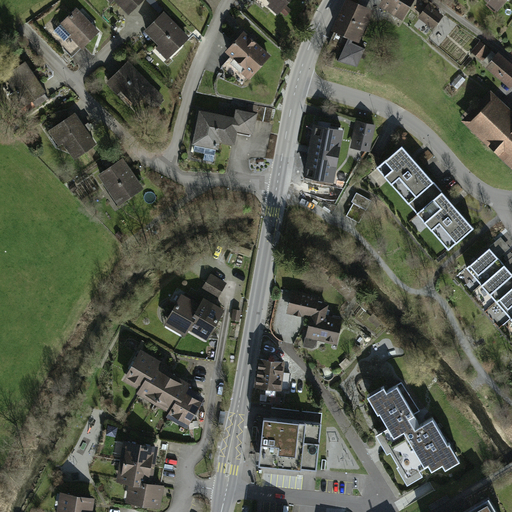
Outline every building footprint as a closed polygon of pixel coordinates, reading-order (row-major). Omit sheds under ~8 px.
[(109,0),(128,18),(145,0),(109,0)] [(292,0),(262,0),(270,6),(267,9),(277,18),(292,0)] [(417,0),(385,0),(380,10),(404,23),(417,0)] [(510,0),(481,0),(499,14),(510,0)] [(375,13),(348,2),(334,35),(361,46),(375,13)] [(443,19),(429,8),(418,21),(432,32),(443,19)] [(77,11),(57,31),(67,40),(70,37),(83,50),(99,33),(77,11)] [(166,17),(147,36),(159,48),(156,51),(168,62),(190,41),(166,17)] [(272,58),(244,35),(228,54),(233,58),(223,69),(239,82),(243,77),(250,83),(272,58)] [(491,53),(480,44),(471,55),(482,63),(491,53)] [(511,66),(499,55),(487,69),(511,90),(511,88),(511,66)] [(27,64),(6,77),(24,107),(45,94),(27,64)] [(162,95),(128,64),(108,85),(134,108),(143,99),(151,106),(162,95)] [(511,112),(491,93),(462,124),(511,170),(511,112)] [(235,119),(199,112),(193,147),(218,151),(219,144),(235,147),(237,134),(254,137),(258,115),(236,112),(235,119)] [(75,116),(48,134),(58,150),(65,145),(74,160),(96,146),(75,116)] [(378,128),(354,123),(349,148),(369,153),(375,143),(378,128)] [(343,131),(315,126),(305,177),(333,182),(343,131)] [(473,227),(403,146),(378,167),(448,248),(473,227)] [(124,160),(99,177),(119,207),(144,191),(124,160)] [(367,213),(354,206),(347,219),(361,226),(367,213)] [(490,246),(466,267),(475,277),(482,272),(487,278),(505,264),(490,246)] [(511,271),(505,264),(481,284),(490,294),(497,289),(502,296),(511,287),(511,271)] [(213,278),(202,295),(217,305),(228,288),(213,278)] [(511,287),(496,301),(505,312),(511,307),(511,287)] [(332,302),(293,294),(288,317),(312,321),(308,340),(338,346),(342,325),(327,322),(332,302)] [(201,310),(182,299),(165,329),(186,341),(190,335),(206,345),(224,316),(205,305),(201,310)] [(164,303),(162,314),(171,316),(173,304),(164,303)] [(160,367),(141,356),(125,382),(140,391),(137,395),(169,415),(166,419),(185,430),(200,407),(180,395),(184,389),(157,373),(160,367)] [(286,366),(259,363),(254,400),(265,402),(267,389),(286,392),(293,380),(284,379),(286,366)] [(382,392),(369,400),(387,432),(377,437),(407,489),(443,468),(445,471),(457,464),(434,424),(423,430),(399,388),(385,397),(382,392)] [(321,429),(265,423),(261,464),(316,470),(321,429)] [(159,450),(125,445),(118,482),(129,484),(125,506),(159,511),(161,511),(166,488),(153,486),(159,450)] [(94,511),(96,501),(61,496),(58,511),(94,511)] [(466,511),(499,511),(492,498),(466,511)]
